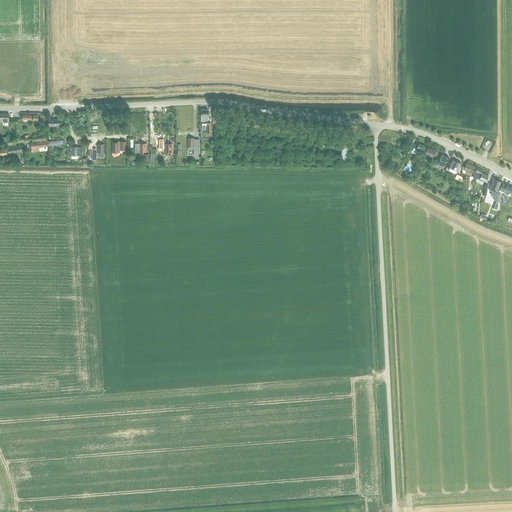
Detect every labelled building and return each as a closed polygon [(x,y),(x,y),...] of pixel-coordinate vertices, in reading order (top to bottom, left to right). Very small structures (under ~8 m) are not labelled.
[(0,121),(9,122),(9,114),(0,113),(0,121)] [(188,138),(187,138),(187,149),(194,149),(194,155),(199,155),(199,139),(194,139),(194,138),(193,138),(188,138)] [(158,147),(158,151),(163,151),(163,148),(165,149),(165,152),(165,155),(172,155),(172,152),(172,144),(165,144),(165,146),(163,146),(164,139),(161,139),(160,139),(159,139),(159,147),(158,147)] [(126,149),(126,141),(119,141),(119,142),(112,141),(112,152),(120,152),(120,149),(126,149)] [(37,143),(31,144),(32,151),(38,151),(38,150),(44,150),(45,150),(44,147),(47,146),(48,146),(48,142),(46,142),(37,143)] [(326,142),(325,146),(342,148),(341,160),(347,161),(349,146),(343,145),(343,144),(326,142)] [(139,143),(135,143),(135,152),(139,152),(146,152),(146,144),(139,143)] [(418,144),(416,143),(412,151),(417,154),(419,150),(423,152),(426,147),(419,143),(418,144)] [(82,147),(78,147),(67,147),(67,155),(71,155),(78,155),(82,155),(82,147)] [(435,158),(438,152),(428,148),(425,153),(435,158)] [(437,159),(439,160),(437,164),(444,167),(446,163),(449,158),(441,154),(441,155),(439,155),(437,159)] [(453,160),(450,167),(449,170),(456,173),(461,163),(453,160)] [(466,174),(471,176),(475,167),(467,164),(464,170),(466,171),(466,172),(466,174)] [(476,177),(475,179),(477,181),(483,184),(484,181),(485,182),(488,176),(479,171),(479,170),(476,169),(473,176),(476,177)] [(490,188),(489,190),(492,191),(491,195),(493,196),(495,197),(494,200),(496,201),(493,208),(497,210),(498,201),(499,192),(497,191),(500,185),(501,182),(499,181),(498,180),(497,182),(495,181),(493,180),(493,181),(492,184),(491,184),(489,187),(490,188)] [(509,196),(510,194),(511,191),(511,187),(506,184),(506,185),(503,183),(499,191),(502,192),(509,196)]
